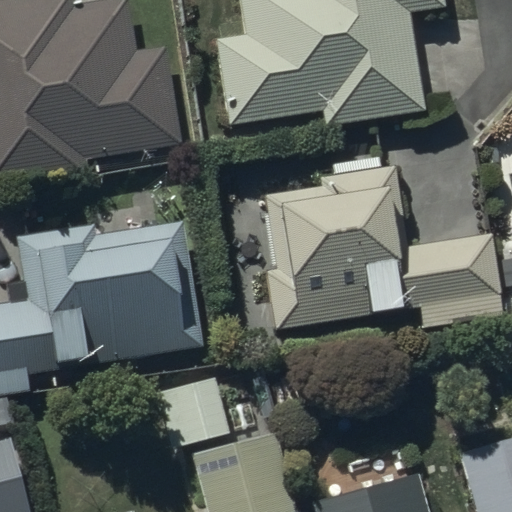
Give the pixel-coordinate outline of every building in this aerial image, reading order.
[(0,0),(0,133),(171,118),(161,15),(119,19),(117,0),(0,0)] [(223,87),(312,76),(314,92),(423,79),(412,0),(242,0),(243,5),(213,9),(223,87)] [(419,289),(500,275),(487,193),(400,208),(386,126),(326,136),(329,152),(265,163),(285,287),(415,265),(419,289)] [(33,323),(190,307),(176,176),(18,192),(25,264),(0,266),(0,349),(35,346),(33,323)] [(232,434),(213,368),(156,385),(171,438),(185,435),(207,511),(256,511),(293,501),(270,422),(232,434)] [(511,511),(511,429),(458,445),(476,511),(511,511)] [(8,430),(0,432),(0,511),(8,511),(28,507),(8,430)] [(310,468),(323,511),(427,511),(405,439),(310,468)] [(130,511),(120,481),(61,501),(64,511),(130,511)]
